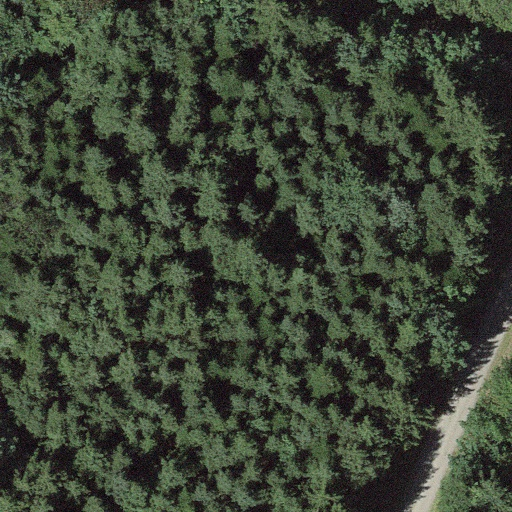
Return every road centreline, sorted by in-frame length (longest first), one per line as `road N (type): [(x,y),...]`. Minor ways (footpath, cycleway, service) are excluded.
road 1 (track): [(511,273),(410,511)]
road 2 (track): [(511,61),(341,0)]
